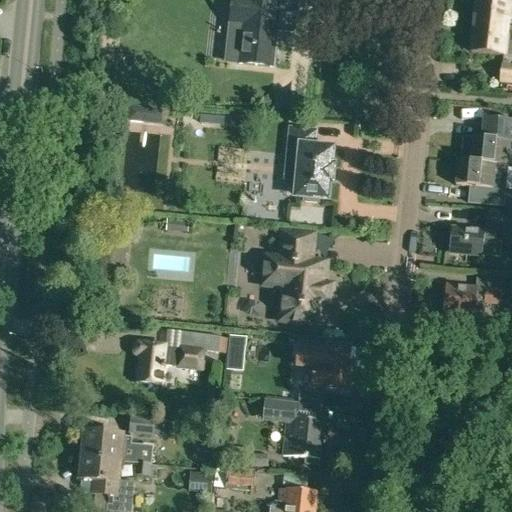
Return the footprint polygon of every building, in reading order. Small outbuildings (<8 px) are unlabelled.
[(231,0),(229,27),(228,42),(240,43),(238,64),(273,68),(277,31),(293,32),(294,18),(280,16),(281,0),(231,0)] [(476,0),(474,27),(507,30),(510,2),(494,0),(476,0)] [(504,57),(511,57),(511,30),(507,30),(474,27),(471,53),(504,57)] [(499,85),(511,85),(511,66),(501,65),(499,85)] [(128,122),(142,123),(144,107),(130,106),(128,122)] [(248,116),(231,114),(229,126),(246,128),(248,116)] [(459,161),(507,165),(509,142),(511,142),(511,121),(482,119),(480,139),(461,137),(459,161)] [(303,203),(319,205),(320,199),(326,200),(328,183),(330,184),(332,168),(329,167),(331,151),(313,149),(314,133),(290,131),(285,179),(297,181),(296,197),(304,198),(303,203)] [(473,205),(504,208),(507,165),(459,161),(457,161),(455,186),(475,188),(473,205)] [(139,163),(139,208),(163,208),(163,163),(139,163)] [(485,229),(511,230),(511,214),(486,212),(485,229)] [(449,252),(500,258),(501,244),(496,243),(497,232),(485,231),(484,234),(451,231),(449,252)] [(280,323),(320,326),(322,303),(331,304),(332,287),(324,287),(326,264),(311,262),(314,236),(282,234),(279,259),(265,258),(263,282),(264,282),(265,279),(284,281),(280,323)] [(444,333),(469,335),(471,317),(475,317),(478,291),(478,290),(476,290),(446,287),(444,314),(446,315),(444,333)] [(485,292),(483,305),(497,306),(499,294),(485,292)] [(138,383),(162,386),(165,366),(201,371),(203,351),(226,354),(228,339),(182,333),(180,348),(139,343),(136,344),(135,346),(134,352),(135,354),(137,356),(141,357),(138,383)] [(228,359),(243,361),(246,338),(230,337),(228,359)] [(322,388),(347,390),(349,360),(324,358),(326,342),(299,339),(297,368),(314,369),(313,386),(322,387),(322,388)] [(299,392),(298,405),(321,407),(322,394),(299,392)] [(263,415),(262,423),(286,425),(284,445),(283,457),(306,459),(305,464),(316,466),(317,460),(319,460),(322,422),(319,422),(321,407),(298,405),(265,402),(263,415)] [(128,435),(155,437),(156,431),(164,432),(165,423),(156,422),(157,420),(131,417),(128,435)] [(85,434),(83,459),(119,463),(136,464),(138,465),(140,448),(131,448),(132,438),(121,437),(85,434)] [(244,450),(224,448),(223,464),(242,465),(244,450)] [(251,455),(250,466),(266,467),(267,456),(251,455)] [(83,459),(80,493),(108,496),(107,511),(99,510),(98,511),(130,511),(133,483),(117,482),(119,463),(83,459)] [(136,464),(135,476),(149,477),(151,466),(138,465),(136,464)] [(250,493),(253,493),(255,472),(215,467),(211,488),(225,490),(228,490),(228,489),(250,492),(250,493)] [(191,474),(190,492),(211,493),(212,475),(191,474)] [(270,511),(313,511),(315,492),(279,489),(278,507),(271,506),(270,511)]
